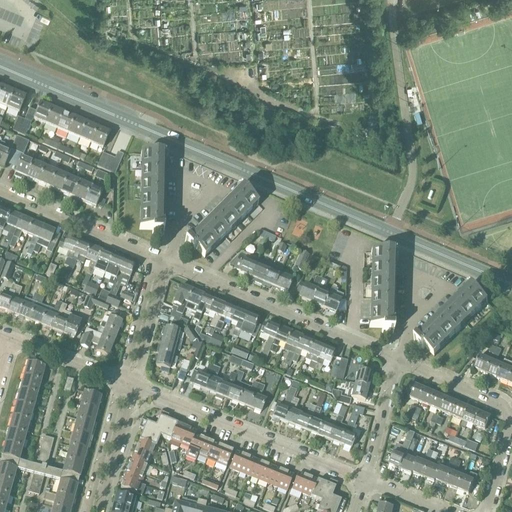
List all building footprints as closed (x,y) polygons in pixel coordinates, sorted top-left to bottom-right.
[(471,19),(472,20),(481,17),(481,16),(480,12),(479,11),(470,14),(470,15),(471,19)] [(2,88),(0,93),(0,105),(7,109),(13,93),(2,88)] [(13,93),(7,109),(19,114),(25,98),(13,93)] [(45,125),(51,109),(40,105),(34,120),(45,125)] [(56,130),(63,114),(51,109),(45,125),(56,130)] [(68,135),(74,119),(63,114),(56,130),(68,135)] [(12,132),(18,135),(24,121),(18,118),(12,132)] [(377,139),(378,118),(369,118),(367,138),(377,139)] [(79,139),(86,124),(74,119),(68,135),(79,139)] [(24,121),(18,135),(24,137),(30,124),(24,121)] [(90,144),(97,129),(86,124),(79,139),(90,144)] [(109,134),(97,129),(90,144),(103,149),(109,134)] [(17,153),(22,140),(16,137),(11,151),(17,153)] [(22,140),(17,153),(23,156),(28,142),(22,140)] [(49,148),(51,143),(43,140),(41,145),(49,148)] [(62,148),(51,143),(49,148),(60,152),(62,148)] [(45,155),(47,150),(40,147),(38,152),(45,155)] [(62,148),(60,152),(71,157),(73,152),(62,148)] [(0,149),(0,167),(3,169),(10,154),(0,149)] [(73,152),(71,157),(83,162),(85,157),(73,152)] [(115,160),(110,173),(115,175),(123,155),(118,153),(115,159),(115,160)] [(103,154),(97,168),(103,170),(109,157),(103,154)] [(152,232),(152,236),(163,236),(163,221),(161,221),(162,158),(165,158),(165,157),(140,156),(140,157),(142,157),(140,231),(139,231),(139,232),(152,232)] [(109,157),(103,170),(110,173),(115,160),(115,159),(109,157)] [(21,180),(22,177),(26,179),(33,163),(21,158),(14,174),(15,174),(14,177),(21,180)] [(38,184),(44,168),(33,163),(26,179),(38,184)] [(76,168),(84,171),(86,167),(78,163),(76,168)] [(56,173),(44,168),(38,184),(49,188),(56,173)] [(61,193),(67,178),(56,173),(49,188),(61,193)] [(79,183),(67,178),(61,193),(72,198),(79,183)] [(72,198),(84,203),(91,188),(79,183),(72,198)] [(102,193),(91,188),(84,203),(96,208),(102,193)] [(195,235),(184,245),(192,253),(195,251),(204,260),(205,259),(204,258),(256,206),(257,207),(258,206),(240,189),(240,190),(242,192),(197,237),(195,235)] [(4,210),(0,208),(0,223),(5,226),(11,213),(12,211),(4,208),(4,210)] [(5,226),(11,229),(6,242),(10,244),(9,247),(10,248),(17,231),(22,218),(11,213),(5,226)] [(21,233),(27,235),(32,223),(22,218),(17,231),(10,248),(13,249),(17,240),(18,240),(21,233)] [(33,253),(38,240),(43,227),(32,223),(27,235),(33,238),(30,245),(26,255),(31,257),(33,253)] [(37,255),(40,247),(47,250),(46,252),(51,254),(55,246),(50,244),(55,232),(43,227),(38,240),(33,253),(37,255)] [(63,250),(68,253),(65,259),(66,260),(64,266),(68,268),(79,242),(68,238),(66,242),(61,240),(58,248),(63,250)] [(73,270),(78,257),(85,260),(90,247),(79,242),(68,268),(64,276),(69,278),(73,270)] [(279,245),(276,253),(282,255),(285,248),(280,246),(279,245)] [(90,247),(85,260),(90,262),(88,267),(89,268),(86,275),(90,277),(93,271),(96,264),(101,252),(90,247)] [(96,264),(93,271),(104,276),(107,269),(113,254),(106,251),(105,253),(101,252),(96,264)] [(301,272),(308,256),(301,253),(294,269),(301,272)] [(108,285),(113,287),(123,261),(119,259),(120,257),(113,254),(107,269),(104,276),(110,279),(108,285)] [(238,273),(250,278),(258,260),(243,254),(242,255),(240,254),(229,265),(229,266),(235,268),(234,270),(239,272),(238,273)] [(369,329),(369,330),(382,330),(382,334),(393,334),(393,319),(391,319),(392,256),(395,256),(395,255),(371,254),(371,255),(372,255),(370,329),(369,329)] [(258,260),(250,278),(255,280),(254,283),(261,286),(270,266),(258,260)] [(109,296),(114,299),(122,280),(128,282),(135,266),(135,264),(128,261),(128,263),(123,261),(113,287),(109,296)] [(341,267),(329,262),(327,267),(339,272),(341,267)] [(7,264),(0,279),(8,283),(14,267),(7,264)] [(46,277),(51,279),(56,268),(50,265),(46,276),(46,277)] [(270,266),(261,286),(269,289),(270,287),(274,288),(280,275),(282,271),(270,266)] [(292,281),(280,275),(274,288),(287,294),(292,281)] [(46,280),(37,277),(35,282),(43,286),(46,280)] [(318,287),(321,280),(316,277),(313,284),(318,287)] [(323,309),(328,296),(322,293),(327,282),(321,280),(318,287),(316,291),(311,304),(323,309)] [(311,304),(316,291),(300,284),(296,292),(301,294),(299,299),(311,304)] [(185,309),(187,304),(192,291),(181,287),(176,299),(171,310),(173,311),(177,313),(176,313),(182,315),(185,309)] [(487,305),(488,304),(470,287),(470,288),(472,289),(427,334),(425,333),(414,343),(422,351),(425,348),(434,357),(434,356),(461,329),(460,327),(468,319),(470,320),(482,308),(481,307),(485,303),(487,305)] [(0,296),(0,309),(7,312),(12,301),(14,296),(15,293),(10,291),(8,294),(2,291),(0,296)] [(187,304),(185,309),(195,314),(198,308),(203,296),(192,291),(187,304)] [(23,305),(18,317),(29,321),(34,310),(39,296),(34,295),(31,302),(25,299),(22,305),(23,305)] [(44,298),(39,296),(34,310),(29,321),(40,326),(44,314),(47,308),(41,306),(44,298)] [(105,304),(107,299),(100,296),(97,301),(105,304)] [(121,301),(114,299),(109,296),(107,299),(105,304),(117,309),(121,301)] [(190,326),(192,329),(194,327),(198,322),(201,316),(203,311),(209,313),(214,301),(203,296),(198,308),(195,314),(193,320),(192,320),(190,326)] [(328,296),(323,309),(335,314),(341,301),(328,296)] [(90,312),(92,306),(95,301),(86,298),(82,309),(90,312)] [(214,301),(209,313),(215,316),(213,320),(212,320),(209,327),(215,329),(218,323),(220,318),(225,306),(222,304),(223,301),(215,298),(214,301)] [(23,305),(22,305),(12,301),(7,312),(18,317),(23,305)] [(95,301),(92,306),(107,312),(109,307),(95,301)] [(51,330),(62,305),(56,303),(53,311),(47,308),(44,314),(40,326),(51,330)] [(62,335),(63,335),(71,315),(64,313),(66,307),(62,305),(51,330),(57,332),(57,335),(61,336),(62,335)] [(236,310),(225,306),(220,318),(218,323),(223,325),(225,320),(231,322),(236,310)] [(247,315),(236,310),(231,322),(237,325),(235,331),(234,331),(232,336),(237,339),(240,333),(242,327),(247,315)] [(177,313),(173,311),(170,318),(174,319),(173,321),(179,324),(182,315),(176,313),(177,313)] [(100,328),(105,330),(117,335),(122,324),(117,322),(119,317),(111,314),(107,325),(101,324),(100,328)] [(242,327),(240,333),(255,339),(260,327),(256,326),(260,317),(252,314),(252,316),(251,317),(247,315),(242,327)] [(81,319),(71,315),(63,335),(74,339),(79,328),(80,324),(81,321),(81,319)] [(269,339),(266,346),(271,348),(274,341),(280,329),(276,327),(277,325),(269,322),(267,326),(264,324),(259,335),(269,339)] [(223,325),(218,323),(215,329),(220,332),(223,325)] [(113,346),(117,335),(105,330),(102,336),(86,329),(84,334),(85,335),(113,346)] [(164,336),(162,342),(176,346),(181,347),(182,342),(177,340),(180,331),(171,329),(171,330),(165,329),(165,330),(163,329),(161,335),(164,336)] [(191,345),(197,341),(190,329),(189,329),(183,333),(191,345)] [(205,335),(212,338),(214,332),(208,329),(205,335)] [(279,343),(286,346),(291,333),(280,329),(274,341),(271,348),(269,352),(275,355),(277,348),(279,343)] [(289,368),(291,362),(294,355),(296,350),(297,350),(302,338),(298,337),(300,334),(292,331),(291,333),(286,346),(283,351),(288,353),(283,365),(289,368)] [(499,343),(501,338),(492,334),(489,338),(499,343)] [(113,346),(85,335),(80,346),(88,349),(91,343),(98,346),(96,352),(108,357),(113,346)] [(296,350),(294,355),(299,357),(301,352),(307,355),(308,355),(313,343),(314,340),(307,337),(306,339),(305,340),(302,338),(297,350),(296,350)] [(172,359),(173,358),(176,346),(162,342),(161,347),(159,346),(157,353),(159,353),(159,355),(172,359)] [(308,369),(314,371),(319,360),(324,348),(313,343),(308,355),(307,355),(305,360),(310,363),(308,369)] [(193,357),(192,360),(198,362),(204,347),(198,345),(193,357)] [(266,360),(269,352),(271,348),(266,346),(261,357),(266,360)] [(319,360),(314,371),(319,373),(324,362),(330,365),(335,352),(324,348),(319,360)] [(491,362),(485,375),(497,380),(502,366),(495,364),(498,357),(501,351),(496,348),(493,355),(493,358),(491,362)] [(240,350),(237,357),(245,361),(248,353),(240,350)] [(177,359),(173,358),(172,359),(159,355),(157,360),(155,360),(154,366),(156,366),(155,367),(163,369),(162,373),(168,375),(171,364),(176,365),(177,359)] [(253,364),(254,364),(256,357),(251,355),(248,361),(248,362),(253,364)] [(474,370),(485,375),(491,362),(480,357),(474,370)] [(341,360),(338,370),(337,372),(345,374),(348,362),(341,360)] [(511,363),(505,361),(502,366),(497,380),(511,385),(511,363)] [(187,372),(187,371),(190,363),(185,362),(182,370),(181,369),(176,380),(183,382),(187,372)] [(35,467),(19,463),(45,369),(27,364),(0,461),(0,511),(5,511),(16,472),(43,478),(60,483),(51,511),(71,511),(102,398),(84,393),(62,474),(45,470),(53,440),(43,437),(35,467)] [(204,391),(214,367),(208,365),(204,376),(193,372),(189,383),(193,385),(193,386),(204,391)] [(219,370),(214,367),(204,391),(216,395),(220,383),(215,381),(219,370)] [(354,385),(368,389),(372,376),(364,374),(365,369),(359,368),(354,385)] [(226,400),(236,376),(231,374),(226,385),(220,383),(216,395),(226,400)] [(310,380),(299,375),(296,381),(308,385),(310,380)] [(242,379),(236,376),(226,400),(238,404),(245,386),(240,384),(242,379)] [(70,393),(73,381),(67,379),(63,392),(70,393)] [(249,409),(258,385),(253,383),(251,389),(245,386),(238,404),(249,409)] [(293,383),(290,389),(296,392),(299,385),(293,383)] [(264,388),(258,385),(249,409),(260,413),(265,401),(259,399),(264,388)] [(368,389),(354,385),(354,386),(349,385),(348,390),(353,391),(351,398),(365,402),(365,401),(368,402),(369,395),(367,394),(368,389)] [(419,403),(424,390),(413,385),(407,398),(419,403)] [(272,418),(283,422),(291,403),(293,399),(296,392),(290,389),(284,404),(283,408),(273,404),(270,411),(274,412),(272,418)] [(430,408),(435,395),(424,390),(419,403),(430,408)] [(342,393),(332,391),(331,394),(336,403),(349,406),(351,400),(341,397),(342,393)] [(446,399),(435,395),(430,408),(441,413),(446,399)] [(446,399),(441,413),(452,417),(458,404),(446,399)] [(294,412),(297,406),(291,403),(283,422),(294,427),(299,414),(294,412)] [(463,422),(469,409),(458,404),(452,417),(462,422),(463,422)] [(344,432),(339,445),(350,449),(355,437),(351,435),(358,416),(362,417),(364,410),(354,407),(346,427),(344,432)] [(412,420),(416,409),(411,407),(407,418),(412,420)] [(318,417),(321,410),(315,408),(313,413),(313,415),(318,417)] [(473,411),(469,409),(463,422),(462,422),(460,427),(460,428),(465,430),(467,424),(474,427),(480,414),(481,411),(474,408),(473,411)] [(416,409),(412,420),(417,422),(421,411),(416,409)] [(305,431),(306,431),(311,419),(313,415),(313,413),(308,411),(305,417),(299,414),(294,427),(305,431)] [(156,425),(161,437),(171,441),(177,424),(167,420),(169,415),(160,412),(158,417),(160,417),(157,425),(156,425)] [(480,414),(474,427),(485,432),(491,419),(480,414)] [(311,419),(306,431),(316,436),(322,423),(323,419),(318,417),(313,415),(311,419)] [(322,423),(316,436),(328,440),(333,428),(337,417),(332,415),(329,421),(323,419),(322,423)] [(434,429),(435,425),(438,418),(433,416),(428,427),(434,429)] [(328,440),(339,445),(344,432),(346,427),(341,425),(343,419),(337,417),(333,428),(328,440)] [(438,418),(435,425),(440,427),(443,420),(438,418)] [(140,441),(156,447),(161,437),(156,425),(155,426),(147,423),(148,421),(143,419),(140,428),(144,430),(140,440),(140,441)] [(177,424),(171,441),(180,444),(187,428),(178,424),(177,424)] [(187,428),(180,444),(189,448),(190,448),(196,432),(187,428)] [(190,448),(189,448),(185,458),(195,462),(197,456),(198,456),(204,439),(195,436),(197,432),(196,432),(190,448)] [(409,432),(405,442),(411,444),(412,440),(413,440),(415,434),(409,432)] [(204,439),(198,456),(207,459),(214,443),(204,439)] [(462,441),(455,439),(453,444),(460,447),(462,441)] [(411,475),(412,474),(417,462),(416,461),(410,459),(417,442),(413,440),(412,440),(411,444),(400,471),(411,475)] [(136,450),(152,457),(156,447),(140,441),(136,450)] [(389,466),(400,471),(411,444),(405,442),(403,447),(396,445),(393,453),(394,453),(389,466)] [(214,443),(207,459),(216,463),(223,447),(214,443)] [(223,447),(216,463),(215,468),(225,472),(233,451),(223,447)] [(133,459),(149,466),(152,457),(136,450),(133,459)] [(239,473),(245,457),(236,453),(229,469),(239,473)] [(248,477),(255,461),(245,457),(239,473),(248,477)] [(129,469),(145,475),(149,466),(133,459),(129,469)] [(448,466),(454,468),(456,461),(451,459),(448,466)] [(417,460),(416,461),(417,462),(412,474),(422,478),(428,465),(417,460)] [(258,481),(264,465),(255,461),(248,477),(258,481)] [(267,485),(274,468),(264,465),(258,481),(267,485)] [(434,483),(435,482),(435,480),(440,470),(439,469),(429,465),(428,465),(422,478),(434,483)] [(277,489),(283,472),(274,468),(267,485),(277,489)] [(435,482),(446,486),(452,473),(440,468),(439,469),(440,470),(435,480),(435,482)] [(143,480),(145,475),(129,469),(125,478),(131,480),(141,485),(143,480)] [(293,476),(283,472),(277,489),(286,492),(293,476)] [(446,486),(457,491),(463,477),(456,475),(452,473),(446,486)] [(301,494),(307,478),(298,474),(291,490),(301,494)] [(463,477),(457,491),(468,495),(476,476),(471,474),(469,480),(463,477)] [(31,480),(28,494),(38,496),(43,480),(43,479),(33,476),(31,480)] [(125,478),(121,488),(142,496),(146,486),(141,485),(131,480),(125,478)] [(317,481),(307,478),(301,494),(310,498),(317,481)] [(321,502),(332,497),(332,496),(335,489),(337,490),(339,485),(329,481),(328,485),(317,481),(310,498),(321,502)] [(219,486),(208,482),(206,488),(217,492),(219,486)] [(117,496),(114,506),(132,511),(133,511),(137,501),(117,496)] [(316,511),(336,511),(338,509),(342,510),(346,501),(341,499),(340,501),(332,498),(332,497),(321,502),(316,511)] [(203,511),(204,511),(207,503),(197,500),(196,504),(187,501),(185,506),(186,506),(184,511),(203,511)] [(184,511),(186,506),(185,506),(180,505),(175,503),(173,511),(172,511),(165,510),(164,511),(184,511)]
